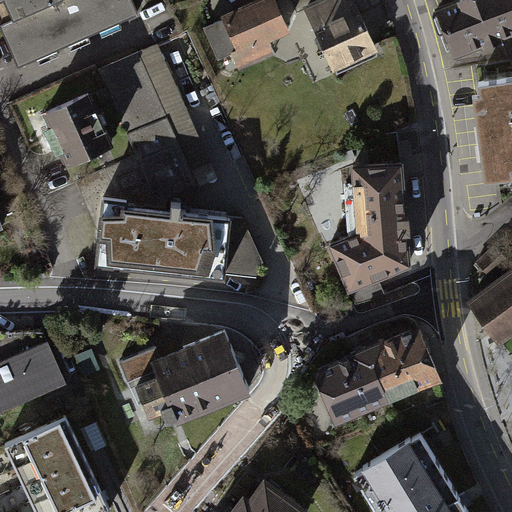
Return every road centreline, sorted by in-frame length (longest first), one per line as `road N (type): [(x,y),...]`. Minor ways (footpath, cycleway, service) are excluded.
road 1 (residential): [(163,511),(269,391),(277,352),(256,324),(230,316),(78,297)]
road 2 (tertiary): [(444,247),(461,370),(511,499)]
road 3 (tertiary): [(400,0),(428,102),(444,247)]
road 4 (residential): [(78,297),(0,109)]
